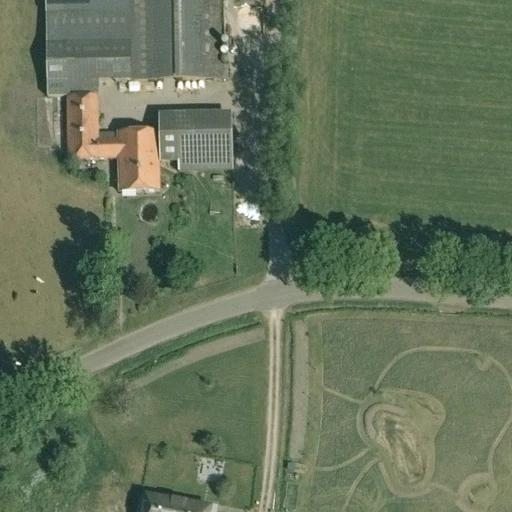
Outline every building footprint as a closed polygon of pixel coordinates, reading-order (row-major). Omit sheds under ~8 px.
[(135,0),(48,0),(50,99),(68,98),(68,84),(137,83),(135,0)] [(135,0),(137,83),(221,81),(219,0),(135,0)] [(266,55),(266,38),(242,38),(242,55),(266,55)] [(100,136),(99,98),(68,98),(69,162),(120,161),(121,195),(161,194),(160,155),(160,135),(100,136)] [(241,172),(238,123),(171,126),(172,143),(182,142),(184,175),(241,172)] [(214,511),(215,511),(153,500),(151,511),(214,511)]
